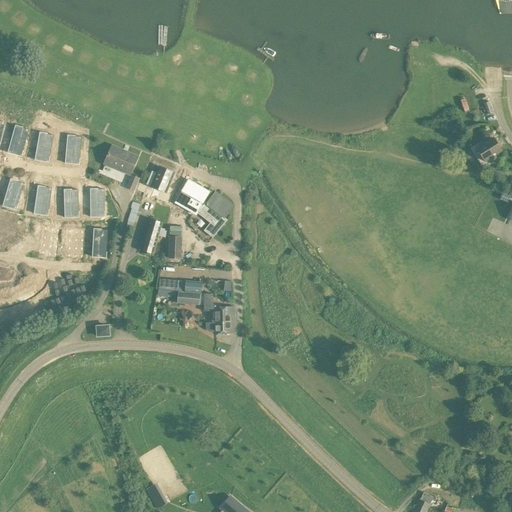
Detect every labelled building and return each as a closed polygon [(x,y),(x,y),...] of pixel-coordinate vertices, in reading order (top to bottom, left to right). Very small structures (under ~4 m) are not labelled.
[(4,0),(0,3),(0,11),(3,15),(11,8),(4,0)] [(21,28),(28,18),(18,11),(11,21),(21,28)] [(38,39),(44,25),(33,20),(27,34),(38,39)] [(48,34),(45,44),(55,47),(58,37),(48,34)] [(196,38),(185,44),(190,54),(201,49),(196,38)] [(65,43),(61,52),(71,57),(75,48),(65,43)] [(83,51),(78,61),(90,65),(94,55),(83,51)] [(108,72),(112,62),(102,58),(98,68),(108,72)] [(127,77),(131,62),(120,60),(116,74),(127,77)] [(0,75),(0,78),(9,80),(11,70),(1,68),(0,75)] [(155,75),(153,86),(164,88),(166,78),(155,75)] [(173,91),(183,93),(185,83),(174,82),(173,91)] [(56,97),(58,87),(48,84),(46,94),(56,97)] [(195,94),(204,96),(206,86),(197,85),(195,94)] [(104,89),(101,100),(111,103),(114,92),(104,89)] [(252,93),(240,94),(240,105),(252,105),(252,93)] [(459,99),(463,111),(468,109),(465,97),(459,99)] [(92,112),(96,102),(87,99),(83,108),(92,112)] [(0,106),(1,119),(11,118),(9,100),(0,100),(0,106)] [(126,100),(122,109),(132,113),(136,104),(126,100)] [(152,120),(156,111),(148,108),(144,116),(152,120)] [(165,119),(163,130),(172,132),(174,121),(165,119)] [(137,136),(141,127),(133,124),(129,132),(137,136)] [(14,132),(8,153),(15,155),(17,149),(23,151),(29,130),(23,128),(21,134),(14,132)] [(198,145),(201,134),(191,132),(189,143),(198,145)] [(39,139),(35,160),(42,161),(43,155),(50,157),(54,135),(48,134),(47,140),(39,139)] [(68,142),(66,163),(73,164),(74,158),(80,158),(82,137),(76,136),(75,142),(68,142)] [(484,162),(501,151),(493,138),(476,149),(484,162)] [(236,142),(224,146),(228,158),(240,154),(236,142)] [(138,157),(112,146),(105,164),(130,175),(138,157)] [(150,186),(165,193),(174,173),(159,167),(156,173),(151,171),(146,184),(150,186)] [(134,191),(139,178),(132,175),(127,188),(134,191)] [(216,192),(210,188),(208,190),(188,179),(181,191),(181,190),(174,201),(186,208),(186,207),(196,214),(197,212),(211,223),(205,231),(213,237),(226,220),(224,218),(233,206),(216,192)] [(9,185),(3,206),(10,208),(12,202),(18,204),(24,183),(18,181),(17,187),(9,185)] [(38,192),(35,213),(42,214),(43,209),(49,210),(52,188),(46,187),(45,193),(38,192)] [(72,196),(65,196),(66,217),(73,217),(73,211),(79,211),(78,189),(72,190),(72,196)] [(99,195),(91,195),(92,217),(99,217),(99,211),(105,211),(105,189),(99,189),(99,195)] [(131,208),(127,220),(134,222),(138,209),(140,205),(132,202),(131,208)] [(153,255),(162,223),(149,220),(140,252),(153,255)] [(18,230),(15,251),(23,252),(23,246),(30,247),(33,226),(27,225),(26,231),(18,230)] [(45,234),(42,255),(50,256),(50,250),(57,250),(59,229),(53,228),(52,234),(45,234)] [(69,236),(68,257),(75,257),(76,252),(82,252),(83,230),(76,230),(76,236),(69,236)] [(94,235),(93,257),(100,257),(100,251),(107,252),(108,230),(102,230),(101,236),(94,235)] [(182,237),(169,237),(168,259),(181,259),(182,237)] [(17,265),(9,266),(11,286),(19,285),(17,265)] [(59,269),(56,277),(74,285),(77,278),(59,269)] [(45,281),(38,287),(51,302),(58,296),(45,281)] [(176,281),(175,291),(184,291),(184,293),(191,294),(199,294),(201,294),(202,283),(185,281),(176,281)] [(83,289),(74,297),(82,305),(91,297),(83,289)] [(179,292),(178,303),(200,305),(200,304),(204,305),(204,312),(212,312),(212,323),(231,323),(230,317),(235,317),(235,307),(216,308),(216,305),(213,305),(213,294),(204,294),(204,295),(201,294),(199,294),(191,294),(184,293),(183,293),(179,292)] [(28,293),(21,298),(30,315),(38,311),(28,293)] [(10,303),(2,305),(8,324),(16,322),(10,303)] [(210,332),(215,332),(215,333),(236,333),(235,317),(230,317),(231,323),(212,323),(206,323),(206,330),(210,332)] [(98,336),(109,335),(108,326),(97,327),(98,336)] [(153,494),(160,507),(167,502),(160,490),(153,494)] [(420,500),(419,499),(412,511),(427,511),(431,505),(430,505),(434,497),(424,493),(420,500)] [(247,511),(230,497),(220,509),(224,511),(247,511)]
